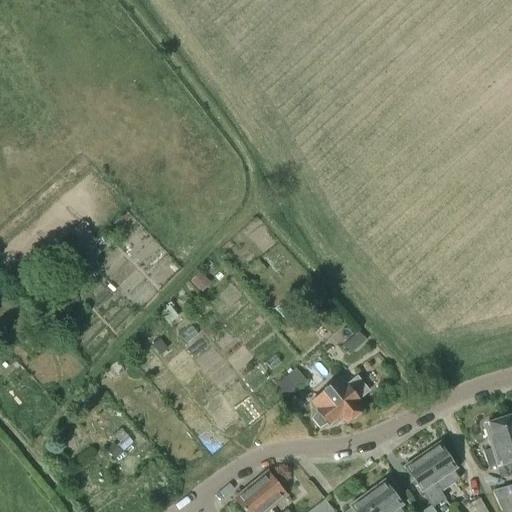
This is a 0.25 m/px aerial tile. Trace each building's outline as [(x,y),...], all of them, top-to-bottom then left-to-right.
[(199,274),(191,282),(199,291),(207,283),(199,274)] [(357,333),(349,340),(357,348),(365,341),(357,333)] [(276,384),(287,398),(307,382),(306,381),(311,378),(302,368),(298,372),(295,369),(276,384)] [(339,379),(311,402),(317,410),(316,411),(317,412),(311,419),(318,428),(327,424),(328,425),(340,416),(346,424),(362,411),(356,403),(359,401),(358,400),(368,392),(356,378),(346,386),(345,385),(344,386),(339,379)] [(511,418),(502,422),(511,453),(511,418)] [(511,475),(511,453),(502,422),(485,427),(492,449),(482,452),(488,469),(501,465),(505,477),(511,475)] [(439,443),(421,456),(444,489),(458,480),(452,471),(456,469),(439,443)] [(444,489),(421,456),(403,468),(431,508),(444,499),(440,493),(444,489)] [(250,486),(269,510),(287,496),(267,472),(250,486)] [(367,494),(380,511),(400,511),(398,509),(402,506),(384,481),(367,494)] [(266,511),(269,510),(250,486),(233,500),(242,511),(266,511)] [(511,511),(511,488),(511,486),(491,492),(501,511),(511,511)] [(380,511),(367,494),(350,507),(353,511),(380,511)] [(308,511),(332,511),(324,501),(308,511)]
